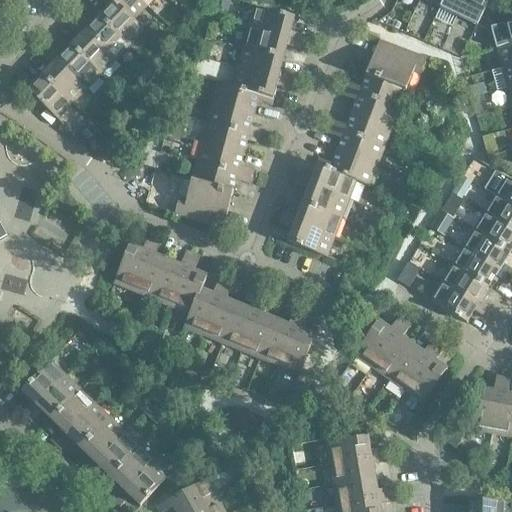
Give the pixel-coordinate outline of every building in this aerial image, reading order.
[(99,0),(107,8),(98,17),(129,47),(144,32),(133,22),(112,2),(111,4),(107,0),(99,0)] [(107,0),(111,4),(112,2),(133,22),(147,8),(138,0),(107,0)] [(191,0),(189,0),(182,8),(190,16),(191,17),(200,8),(191,0)] [(222,0),(220,11),(228,13),(231,2),(222,0)] [(421,0),(439,8),(442,0),(421,0)] [(442,0),(439,8),(457,17),(465,0),(442,0)] [(465,0),(457,17),(477,27),(487,5),(489,0),(465,0)] [(488,20),(496,28),(511,23),(511,10),(500,0),(489,0),(487,5),(494,12),(488,20)] [(253,9),(248,29),(302,44),(304,38),(291,34),(295,20),(253,9)] [(78,17),(73,22),(115,62),(129,47),(98,17),(89,27),(78,17)] [(388,24),(397,28),(400,21),(392,17),(388,24)] [(79,38),(70,47),(100,77),(115,62),(73,22),(68,27),(79,38)] [(490,29),(496,50),(511,45),(511,23),(496,28),(490,29)] [(248,29),(242,49),(284,60),(287,47),(301,51),(302,44),(248,29)] [(379,42),(371,63),(411,78),(413,73),(420,76),(426,60),(379,42)] [(511,45),(496,50),(501,69),(511,66),(511,45)] [(50,47),(45,52),(86,91),(100,77),(70,47),(61,57),(50,47)] [(242,49),(237,68),(292,83),(294,76),(280,73),(284,60),(242,49)] [(51,66),(42,76),(72,106),(86,91),(45,52),(41,57),(51,66)] [(371,63),(363,84),(403,99),(411,78),(371,63)] [(157,76),(147,65),(133,79),(144,89),(157,76)] [(511,66),(501,69),(506,89),(511,87),(511,66)] [(237,68),(232,87),(232,88),(273,99),(276,87),(290,90),(292,83),(237,68)] [(22,75),(16,81),(57,121),(72,106),(42,76),(32,86),(22,75)] [(218,84),(212,104),(253,115),(257,102),(271,106),(273,99),(232,88),(232,87),(218,83),(218,84)] [(348,84),(343,97),(356,102),(355,104),(395,120),(403,99),(363,84),(361,89),(348,84)] [(212,104),(207,124),(262,139),(264,132),(250,128),(253,115),(212,104)] [(355,104),(347,125),(387,140),(395,120),(355,104)] [(88,121),(73,137),(86,151),(102,135),(101,135),(88,121)] [(333,122),(328,135),(341,140),(339,145),(368,156),(379,161),(387,140),(347,125),(346,127),(333,122)] [(207,124),(202,143),(243,155),(245,146),(246,142),(260,146),(262,139),(207,124)] [(493,135),(482,138),(484,146),(495,143),(493,135)] [(202,143),(196,163),(251,179),(253,171),(239,167),(243,155),(202,143)] [(319,160),(316,167),(356,182),(356,183),(369,188),(371,181),(379,161),(368,156),(339,145),(332,165),(319,160)] [(196,163),(191,184),(232,195),(236,182),(249,186),(251,179),(196,163)] [(298,174),(295,181),(349,201),(356,183),(356,182),(316,167),(311,179),(298,174)] [(411,181),(413,181),(416,173),(414,172),(408,170),(405,177),(404,178),(411,181)] [(495,196),(494,197),(511,207),(511,182),(495,172),(484,190),(495,196)] [(463,177),(452,194),(463,201),(473,184),(463,177)] [(295,181),(293,187),(306,192),(301,205),(342,220),(349,201),(295,181)] [(168,213),(175,215),(174,216),(223,230),(232,195),(191,184),(186,202),(178,200),(176,207),(169,206),(168,213)] [(442,212),(453,219),(464,201),(463,201),(453,195),(442,212)] [(511,207),(494,197),(483,214),(511,231),(511,207)] [(283,212),(281,219),(334,239),(342,220),(301,205),(297,217),(283,212)] [(441,212),(430,229),(444,237),(455,220),(441,212)] [(511,231),(483,214),(473,232),(509,254),(511,249),(511,231)] [(281,219),(278,226),(292,231),(287,244),(327,259),(334,239),(281,219)] [(462,249),(510,279),(511,276),(511,271),(502,265),(509,254),(473,232),(462,249)] [(114,285),(133,293),(154,240),(148,237),(142,251),(130,245),(114,285)] [(133,293),(152,301),(168,261),(156,256),(161,243),(154,240),(133,293)] [(451,266),(488,289),(495,278),(507,285),(510,279),(462,249),(451,266)] [(152,301),(171,308),(193,256),(186,253),(180,266),(168,261),(152,301)] [(171,308),(189,316),(205,277),(194,272),(199,258),(193,256),(171,308)] [(406,268),(403,273),(414,280),(420,271),(410,264),(409,264),(406,268)] [(441,284),(489,313),(493,307),(481,300),(488,289),(451,266),(441,284)] [(409,288),(414,280),(403,273),(398,282),(409,288)] [(184,329),(203,337),(225,284),(218,282),(212,295),(202,291),(207,278),(205,277),(189,316),(184,329)] [(203,337),(222,345),(238,305),(226,300),(231,287),(225,284),(203,337)] [(430,302),(466,324),(473,312),(485,320),(489,313),(441,284),(430,302)] [(222,345),(241,353),(263,300),(256,297),(250,311),(238,305),(222,345)] [(241,353),(260,360),(276,321),(264,316),(269,303),(263,300),(241,353)] [(260,360),(279,368),(300,315),(294,313),(288,326),(276,321),(260,360)] [(279,368),(299,376),(314,337),(302,332),(307,318),(300,315),(279,368)] [(354,358),(371,370),(404,323),(398,318),(390,330),(378,322),(354,358)] [(371,370),(388,381),(412,346),(402,339),(410,327),(404,323),(371,370)] [(388,381),(405,393),(437,346),(432,342),(423,354),(412,346),(388,381)] [(405,393),(422,405),(446,370),(435,362),(443,350),(437,346),(405,393)] [(26,418),(66,377),(50,362),(21,392),(20,393),(21,394),(31,403),(21,414),(26,418)] [(51,422),(80,391),(66,377),(26,418),(31,423),(41,413),(51,422)] [(471,431),(492,435),(502,379),(495,378),(493,392),(479,390),(471,431)] [(492,435),(511,439),(511,438),(511,395),(507,395),(509,381),(502,379),(492,435)] [(56,447),(95,406),(80,391),(51,422),(60,431),(50,441),(56,447)] [(132,400),(144,412),(150,405),(137,394),(132,400)] [(80,450),(110,419),(95,406),(56,447),(61,452),(71,441),(80,450)] [(145,413),(157,424),(163,417),(151,406),(145,413)] [(409,414),(402,423),(406,426),(413,417),(409,414)] [(85,475),(125,434),(110,419),(80,450),(89,459),(79,470),(85,475)] [(450,446),(456,449),(464,437),(453,429),(449,435),(445,441),(444,442),(450,446)] [(100,470),(110,479),(139,448),(125,434),(85,475),(90,480),(100,470)] [(181,450),(188,450),(193,445),(184,437),(176,445),(181,450)] [(325,445),(329,466),(385,457),(384,449),(370,452),(367,438),(339,443),(325,445)] [(109,498),(114,503),(154,462),(139,448),(110,479),(119,488),(109,498)] [(329,466),(332,486),(375,479),(373,466),(387,464),(385,457),(329,466)] [(114,503),(119,508),(129,498),(140,508),(143,504),(169,477),(154,462),(114,503)] [(332,486),(336,506),(392,497),(391,489),(377,492),(375,479),(332,486)] [(166,511),(173,509),(174,511),(193,511),(217,499),(206,481),(156,508),(158,511),(166,511)] [(336,506),(336,511),(380,511),(380,506),(393,504),(392,497),(336,506)] [(223,511),(217,499),(193,511),(223,511)] [(504,511),(504,503),(468,502),(468,511),(504,511)]
